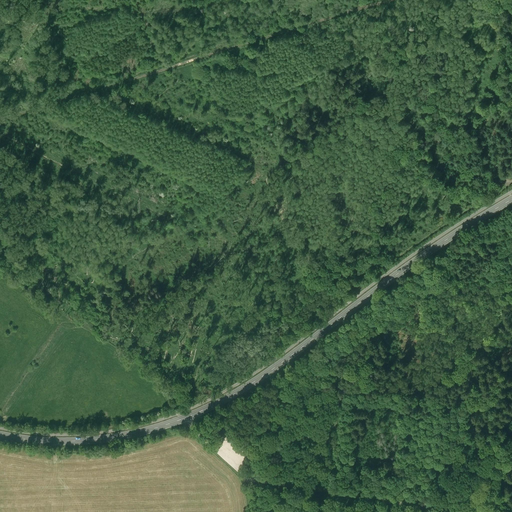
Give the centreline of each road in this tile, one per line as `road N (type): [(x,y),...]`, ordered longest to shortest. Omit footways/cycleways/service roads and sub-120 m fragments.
road 1 (secondary): [(0,435),(91,440),(204,409),(511,199)]
road 2 (track): [(314,266),(277,189),(288,152),(179,63),(0,123)]
road 3 (track): [(314,266),(272,300),(239,243),(29,138)]
road 4 (track): [(209,444),(244,477),(511,509)]
road 5 (track): [(511,181),(367,274),(349,278),(314,266)]
road 6 (track): [(179,63),(374,0)]
road 7 (track): [(511,180),(480,141),(498,80),(498,25),(511,12)]
